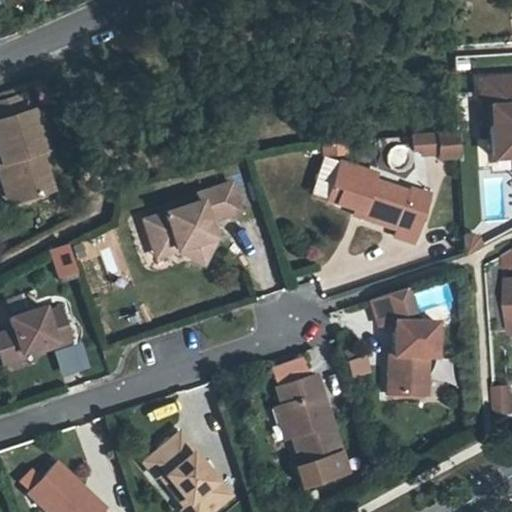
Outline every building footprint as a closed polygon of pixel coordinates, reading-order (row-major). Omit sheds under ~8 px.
[(511,69),(476,72),(478,100),(487,100),(491,153),(511,151),(511,69)] [(0,121),(33,110),(28,94),(0,103),(0,121)] [(487,100),(478,100),(479,117),(488,116),(487,100)] [(43,153),(52,150),(38,108),(33,110),(0,121),(0,139),(8,163),(11,171),(5,173),(10,189),(22,185),(28,200),(59,190),(51,165),(47,164),(43,153)] [(456,129),(437,130),(438,153),(458,153),(456,129)] [(404,173),(414,153),(394,144),(385,164),(404,173)] [(57,163),(52,150),(43,153),(47,164),(51,165),(57,163)] [(365,207),(363,213),(398,227),(395,234),(414,241),(433,195),(414,187),(413,191),(379,177),(381,170),(345,156),(336,179),(345,182),(340,196),(358,204),(365,207)] [(176,238),(180,247),(207,261),(220,234),(215,218),(243,208),(233,179),(200,191),(203,198),(147,217),(156,244),(176,238)] [(345,182),(336,179),(330,193),(340,196),(345,182)] [(22,185),(10,189),(16,204),(28,200),(22,185)] [(365,207),(358,204),(355,209),(363,213),(365,207)] [(462,236),(463,252),(480,251),(479,235),(462,236)] [(176,238),(156,244),(159,254),(180,247),(176,238)] [(117,244),(98,249),(107,284),(126,279),(117,244)] [(66,245),(46,251),(57,284),(77,277),(66,245)] [(408,286),(373,298),(382,323),(396,323),(396,320),(414,321),(405,296),(410,295),(408,286)] [(56,336),(57,341),(73,336),(63,302),(48,307),(46,301),(12,311),(15,323),(0,327),(0,344),(3,356),(25,350),(23,346),(39,341),(56,336)] [(393,363),(388,364),(387,393),(426,395),(429,357),(437,357),(439,322),(414,321),(396,320),(396,323),(394,355),(393,363)] [(56,336),(39,341),(40,345),(57,341),(56,336)] [(366,354),(347,358),(351,376),(370,372),(366,354)] [(284,401),(295,433),(304,460),(345,447),(319,370),(278,383),(284,401)] [(511,383),(491,389),(500,427),(511,423),(511,383)] [(295,433),(284,401),(277,403),(288,435),(295,433)] [(194,500),(204,511),(210,511),(235,491),(183,428),(146,459),(159,474),(162,472),(189,504),(194,500)] [(351,468),(345,447),(304,460),(299,462),(306,483),(351,468)] [(85,488),(89,484),(61,458),(33,488),(57,511),(110,511),(106,508),(85,488)] [(110,504),(89,484),(85,488),(106,508),(110,504)] [(204,511),(194,500),(189,504),(186,506),(190,511),(204,511)]
